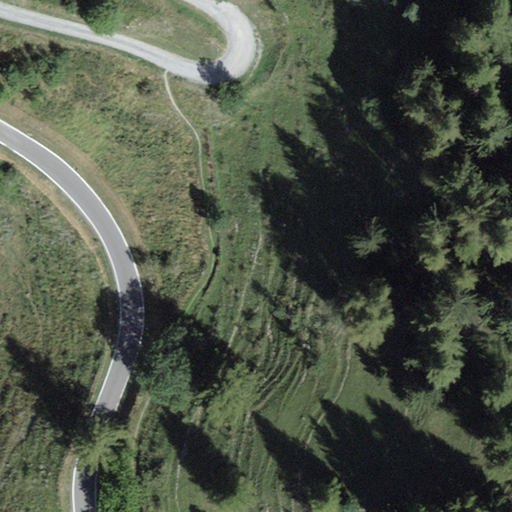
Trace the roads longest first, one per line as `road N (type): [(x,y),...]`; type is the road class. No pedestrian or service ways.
road 1 (tertiary): [(85,511),(89,458),(129,342),(128,280),(104,223),(78,189),(0,131)]
road 2 (track): [(0,13),(128,50),(189,77),(221,77),(245,60),(245,39),(233,22),(188,0)]
